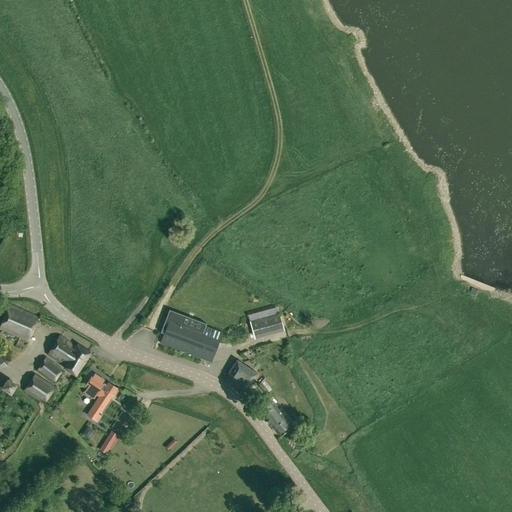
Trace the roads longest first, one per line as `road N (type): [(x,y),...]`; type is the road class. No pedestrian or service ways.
road 1 (tertiary): [(321,511),(235,399),(76,324),(40,285)]
road 2 (tertiary): [(40,285),(25,155),(0,86)]
